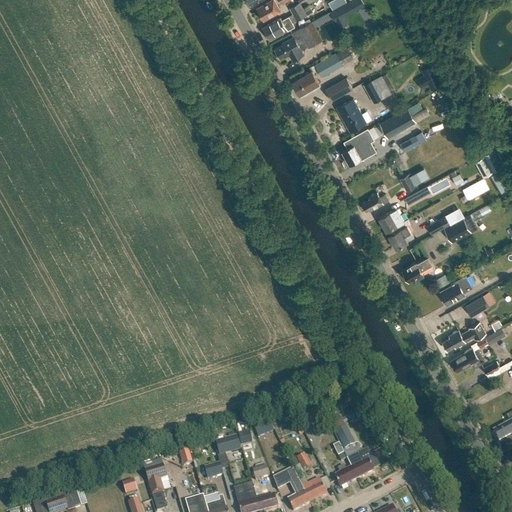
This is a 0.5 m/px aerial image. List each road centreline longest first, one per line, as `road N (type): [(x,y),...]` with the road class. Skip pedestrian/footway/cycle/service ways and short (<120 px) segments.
road 1 (secondary): [(511,508),(229,0)]
road 2 (unclassified): [(413,470),(152,0)]
